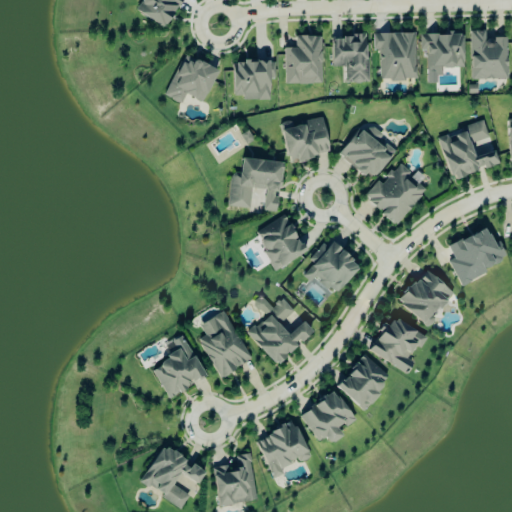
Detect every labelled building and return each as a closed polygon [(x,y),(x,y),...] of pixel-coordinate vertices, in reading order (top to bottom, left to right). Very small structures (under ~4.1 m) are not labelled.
[(140,0),(134,12),(163,29),(180,0),(140,0)] [(468,32),(470,81),(506,80),(505,39),(485,39),(484,31),(468,32)] [(413,34),(371,35),(372,51),(378,51),(379,82),(414,81),(413,34)] [(426,85),(438,84),(438,69),(462,68),(461,35),(419,36),(419,52),(425,52),(426,85)] [(320,36),(294,37),(294,48),(283,49),(283,85),(320,85),(320,36)] [(331,68),(344,67),(344,84),(366,84),(366,37),(330,38),(331,68)] [(163,97),(180,105),(184,96),(201,103),(216,71),(181,55),(163,97)] [(268,101),(267,81),(273,80),(272,61),(231,62),(232,97),(242,97),(242,102),(268,101)] [(279,124),(286,163),(328,156),(321,120),(291,125),(291,122),(279,124)] [(493,152),(476,156),(472,143),(487,139),(482,122),(462,127),(463,132),(438,139),(449,180),(497,167),(493,152)] [(363,134),(376,143),(381,136),(368,126),(363,134)] [(244,146),(252,141),(246,131),(238,136),(244,146)] [(337,156),(370,182),(389,157),(356,131),(337,156)] [(225,207),(248,210),(250,190),(264,191),(262,212),(274,213),(276,196),(278,196),(281,164),(240,160),(238,177),(229,176),(225,207)] [(361,199),(395,226),(424,190),(417,185),(423,178),(415,172),(411,176),(398,165),(391,173),(389,171),(380,183),(376,181),(361,199)] [(253,241),(274,273),(307,253),(283,219),(253,241)] [(446,246),(452,260),(448,262),(458,287),(486,275),(483,268),(505,260),(498,244),(491,247),(485,231),(446,246)] [(301,270),(339,293),(359,267),(327,244),(301,270)] [(394,308),(425,330),(452,297),(420,275),(394,308)] [(247,336),(273,368),(311,334),(283,303),(247,336)] [(198,345),(221,382),(251,362),(227,321),(198,345)] [(371,354),(400,370),(420,339),(390,321),(371,354)] [(151,372),(168,401),(200,380),(182,350),(151,372)] [(336,390),(363,415),(390,381),(361,359),(336,390)] [(299,420),(321,447),(353,420),(329,395),(299,420)] [(256,446),(270,476),(311,457),(294,424),(256,446)] [(163,453),(201,478),(178,511),(176,511),(140,488),(163,453)] [(214,473),(218,511),(257,501),(251,457),(236,458),(237,469),(214,473)]
